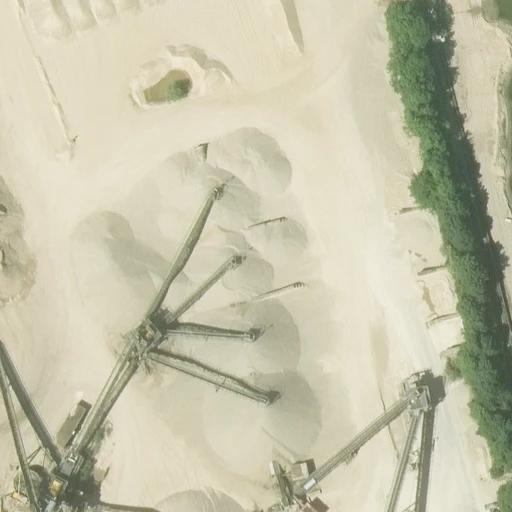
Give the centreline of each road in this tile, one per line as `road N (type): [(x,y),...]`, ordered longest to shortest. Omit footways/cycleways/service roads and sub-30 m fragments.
road 1 (unknown): [(457,502),(356,149)]
road 2 (unknown): [(68,166),(87,200),(90,257),(75,314),(3,462),(0,490)]
road 3 (unknown): [(68,166),(261,127),(356,149)]
road 4 (unknown): [(6,0),(18,53),(68,166)]
road 5 (unknown): [(356,149),(306,0)]
